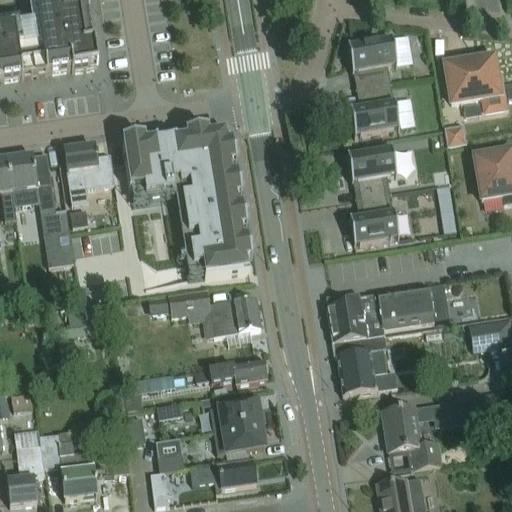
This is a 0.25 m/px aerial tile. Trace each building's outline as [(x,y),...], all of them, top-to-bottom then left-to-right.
[(86,0),(32,0),(38,29),(0,35),(0,86),(98,73),(86,0)] [(360,95),(391,90),(385,91),(382,73),(395,71),(395,72),(396,72),(391,44),(390,44),(390,45),(348,52),(348,51),(347,51),(351,80),(353,80),(352,78),(357,77),(360,95)] [(495,83),(492,64),(462,69),(461,60),(446,63),(448,71),(445,72),(451,109),(482,104),(484,117),(504,114),(499,82),(495,83)] [(391,90),(360,95),(363,113),(350,116),(350,114),(349,115),(354,143),(355,143),(355,142),(375,138),(397,134),(397,136),(399,135),(394,107),(392,107),(393,109),(388,109),(385,92),(391,91),(391,90)] [(448,150),(463,148),(460,134),(446,136),(448,150)] [(144,147),(121,151),(128,195),(130,195),(133,211),(176,205),(188,286),(204,284),(204,285),(249,278),(247,267),(244,244),(242,235),(239,212),(237,203),(233,180),(232,172),(228,149),(226,136),(208,139),(185,143),(171,145),(171,146),(157,148),(156,145),(144,147)] [(93,151),(63,156),(71,211),(87,208),(85,196),(114,191),(109,161),(96,163),(96,161),(94,162),(93,151)] [(360,205),(390,200),(385,200),(382,183),(394,181),(394,182),(396,182),(391,153),(390,154),(390,155),(348,162),(347,161),(346,161),(351,189),(352,189),(352,188),(357,187),(360,205)] [(504,210),(511,208),(511,170),(510,160),(497,163),(496,158),(495,159),(495,160),(473,164),(481,207),(482,207),(482,205),(501,202),(502,211),(504,211),(504,210)] [(32,160),(6,164),(11,196),(13,209),(14,213),(38,209),(36,192),(32,162),(32,160)] [(46,160),(32,162),(36,192),(38,209),(39,214),(54,212),(49,180),(46,160)] [(6,164),(0,164),(0,197),(2,211),(5,228),(16,226),(14,213),(13,209),(11,196),(6,164)] [(390,200),(360,205),(363,223),(350,225),(350,224),(348,224),(353,253),(354,253),(354,251),(396,244),(397,245),(398,245),(393,217),(392,217),(392,218),(388,219),(385,201),(390,200)] [(54,212),(39,214),(43,241),(48,274),(74,270),(69,237),(66,216),(55,218),(54,212)] [(72,234),(87,232),(85,217),(70,219),(72,234)] [(385,355),(385,351),(383,341),(382,337),(383,337),(383,336),(448,326),(442,289),(376,300),(376,301),(359,303),(358,299),(325,304),(332,350),(333,349),(336,363),(382,355),(382,356),(385,355)] [(207,297),(148,306),(150,318),(169,315),(171,324),(209,319),(213,343),(227,341),(240,339),(260,335),(254,303),(235,307),(219,309),(209,311),(207,297)] [(22,302),(0,305),(0,316),(1,322),(24,318),(22,302)] [(511,349),(508,327),(469,334),(473,357),(511,350),(511,349)] [(52,347),(95,341),(93,329),(51,335),(52,347)] [(386,379),(382,356),(382,355),(336,363),(335,363),(342,402),(361,399),(396,394),(394,378),(386,379)] [(263,366),(243,369),(208,375),(194,378),(196,387),(210,385),(211,389),(235,385),(236,391),(266,386),(263,366)] [(144,384),(124,386),(125,400),(128,417),(143,415),(140,398),(151,396),(173,393),(173,387),(172,380),(144,384)] [(412,414),(384,418),(390,458),(406,455),(410,477),(430,474),(441,472),(438,449),(427,451),(418,452),(414,427),(431,425),(432,429),(460,424),(459,421),(485,417),(482,401),(457,405),(458,408),(412,415),(412,414)] [(30,402),(11,404),(13,417),(31,415),(30,402)] [(212,403),(200,406),(201,413),(213,410),(212,403)] [(0,424),(9,423),(6,406),(0,407),(0,424)] [(219,414),(209,416),(213,438),(260,430),(256,408),(219,414)] [(141,425),(126,427),(130,452),(145,449),(141,425)] [(260,430),(213,438),(217,461),(226,459),(263,453),(260,430)] [(91,459),(73,461),(72,449),(59,450),(58,441),(39,443),(40,452),(43,474),(60,472),(64,507),(96,503),(94,490),(95,490),(95,487),(94,487),(91,459)] [(75,459),(86,458),(86,443),(74,443),(75,459)] [(43,475),(43,474),(40,452),(18,454),(20,471),(18,472),(19,485),(6,486),(8,511),(11,511),(36,509),(32,476),(43,475)] [(181,462),(157,465),(158,479),(183,476),(181,462)] [(254,482),(252,467),(190,476),(192,491),(213,488),(215,497),(255,491),(255,489),(253,489),(252,482),(254,482)] [(159,511),(166,511),(164,492),(163,479),(150,480),(153,511),(159,511)] [(423,511),(419,484),(375,491),(378,511),(423,511)]
